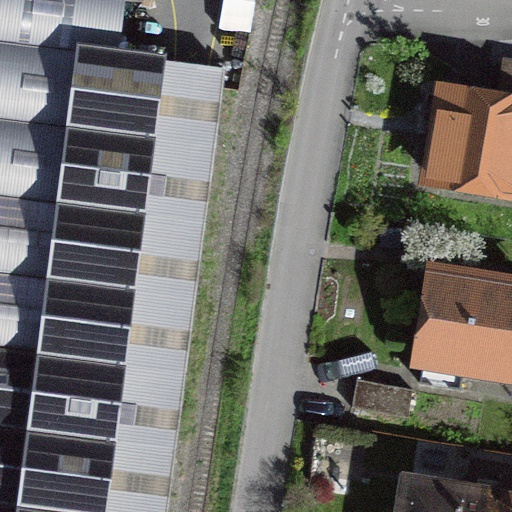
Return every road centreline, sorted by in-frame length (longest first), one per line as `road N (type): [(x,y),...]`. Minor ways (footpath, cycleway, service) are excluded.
road 1 (residential): [(260,511),(346,10)]
road 2 (residential): [(346,10),(511,7)]
